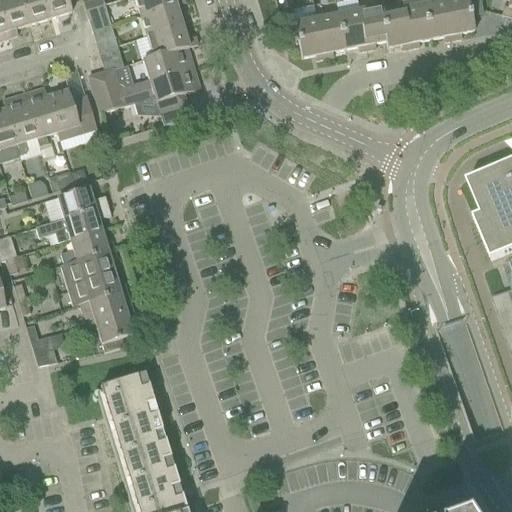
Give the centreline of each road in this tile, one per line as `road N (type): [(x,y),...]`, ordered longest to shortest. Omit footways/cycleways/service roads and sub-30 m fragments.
road 1 (residential): [(224,0),(244,65),(280,108),(417,172)]
road 2 (unclassified): [(424,264),(416,302),(471,455),(506,497)]
road 3 (unclassified): [(511,444),(454,290),(424,264)]
road 4 (unclassified): [(484,439),(424,264)]
road 5 (unclassified): [(417,172),(454,128),(511,105)]
